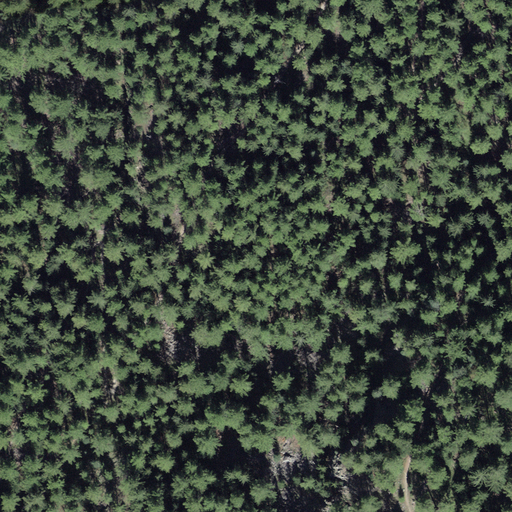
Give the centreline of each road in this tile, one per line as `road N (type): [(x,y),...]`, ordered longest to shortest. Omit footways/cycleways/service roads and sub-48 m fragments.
road 1 (track): [(0,505),(37,381),(97,261),(113,376),(166,285),(206,169),(328,0)]
road 2 (track): [(417,0),(421,93),(473,37),(499,135),(506,223),(457,320),(410,452),(403,482),(411,511)]
